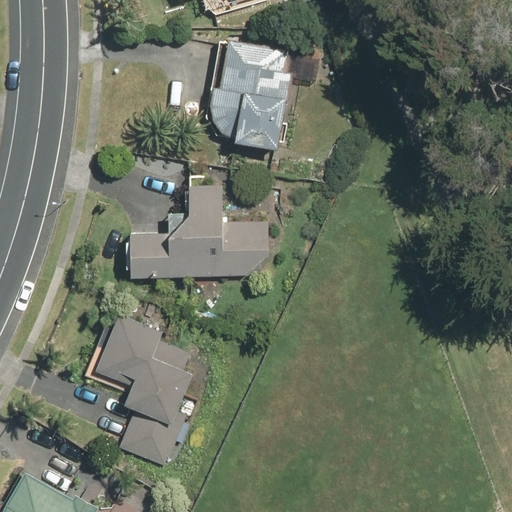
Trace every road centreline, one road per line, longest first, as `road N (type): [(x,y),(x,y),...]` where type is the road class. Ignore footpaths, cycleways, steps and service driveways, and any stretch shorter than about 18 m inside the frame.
road 1 (track): [(511,289),(385,0)]
road 2 (tertiary): [(40,0),(43,75),(29,186),(0,271)]
